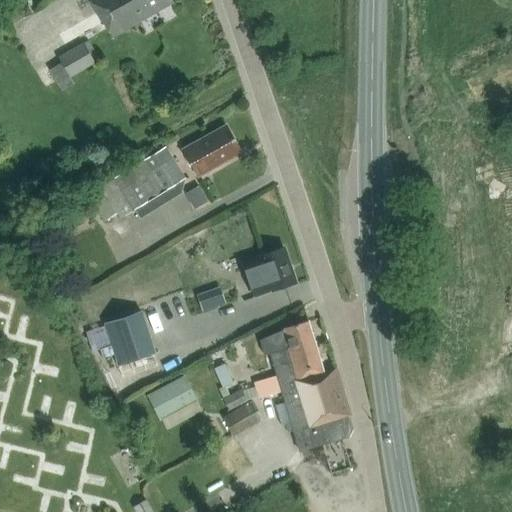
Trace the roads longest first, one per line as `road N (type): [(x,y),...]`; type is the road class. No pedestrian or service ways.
road 1 (unclassified): [(378,511),(334,306),(229,0)]
road 2 (primary): [(406,511),(376,312),(373,0)]
road 3 (tertiary): [(440,0),(444,282),(475,511)]
